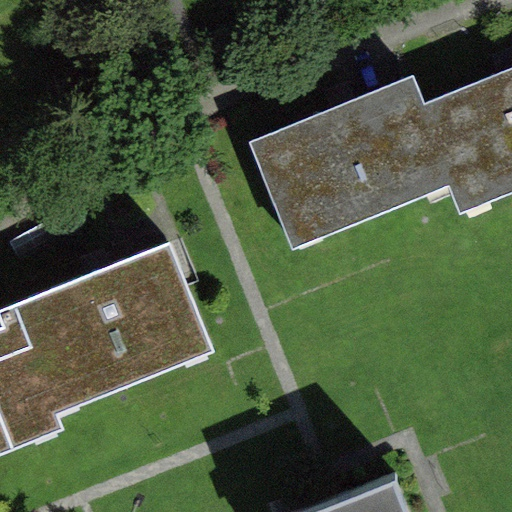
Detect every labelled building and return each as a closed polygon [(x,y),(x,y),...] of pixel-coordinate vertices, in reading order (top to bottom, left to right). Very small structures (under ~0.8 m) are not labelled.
[(511,68),(421,105),(450,175),(461,202),(511,181),(511,68)] [(293,238),(450,175),(421,105),(410,77),(253,140),(293,238)] [(11,304),(17,318),(53,406),(210,342),(169,240),(11,304)] [(0,443),(58,420),(53,406),(17,318),(0,325),(0,443)] [(297,511),(409,511),(394,474),(297,511)]
